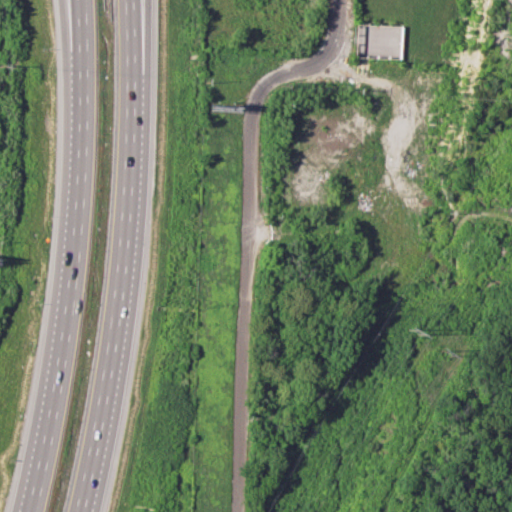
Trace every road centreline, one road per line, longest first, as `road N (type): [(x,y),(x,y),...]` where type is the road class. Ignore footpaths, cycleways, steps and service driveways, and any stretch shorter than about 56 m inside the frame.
road 1 (motorway): [(78,511),(108,390),(130,210),(130,8)]
road 2 (motorway): [(77,29),(77,196),(48,397),(20,511)]
road 3 (residential): [(253,93),(240,511)]
